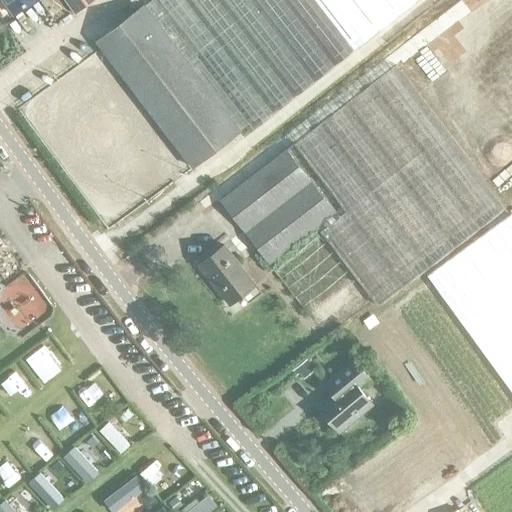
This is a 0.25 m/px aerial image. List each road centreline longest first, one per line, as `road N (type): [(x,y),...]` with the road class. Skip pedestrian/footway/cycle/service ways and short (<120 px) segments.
road 1 (residential): [(305,511),(182,367),(0,127)]
road 2 (unknown): [(98,259),(430,0)]
